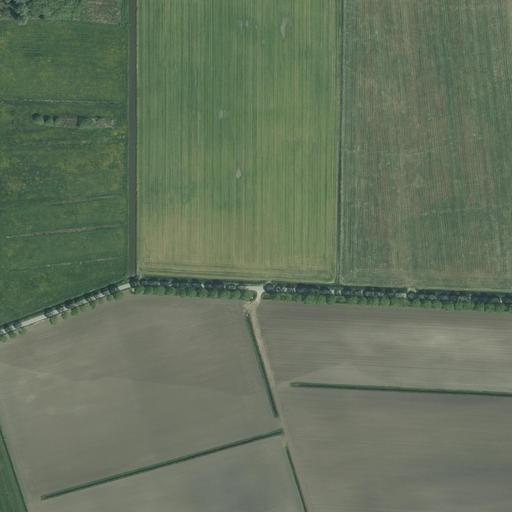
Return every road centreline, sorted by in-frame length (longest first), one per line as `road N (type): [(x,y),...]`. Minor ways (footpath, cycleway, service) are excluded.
road 1 (unclassified): [(0,327),(134,281),(262,289)]
road 2 (unclassified): [(262,289),(511,300)]
road 3 (unclassified): [(312,511),(254,320),(262,289)]
